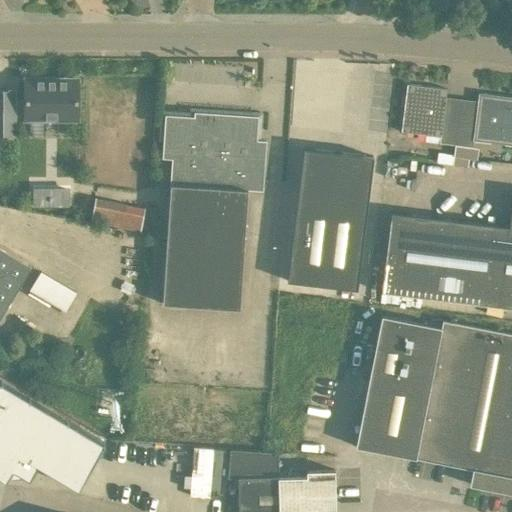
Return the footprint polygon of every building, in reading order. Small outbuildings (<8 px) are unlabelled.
[(77,119),(77,84),(30,84),(25,84),(25,98),(13,98),(13,90),(0,90),(0,132),(13,132),(13,116),(25,116),(25,119),(77,119)] [(407,84),(402,131),(440,136),(439,143),(454,144),(456,145),(459,123),(443,121),(446,96),(447,89),(407,84)] [(459,123),(456,145),(473,147),(474,140),(511,144),(511,97),(479,93),(478,99),(475,125),(459,123)] [(172,159),(162,302),(240,307),(248,189),(263,190),(266,150),(256,149),(258,116),(194,111),(194,117),(165,115),(162,158),(172,159)] [(303,146),(293,236),(327,240),(337,150),(303,146)] [(372,154),(337,150),(327,240),(362,243),(372,154)] [(90,222),(140,232),(145,207),(95,197),(90,222)] [(148,232),(156,232),(158,208),(150,207),(148,232)] [(391,212),(382,291),(511,307),(511,207),(510,227),(391,212)] [(362,243),(327,240),(293,236),(287,281),(357,289),(362,243)] [(0,318),(31,267),(0,248),(0,318)] [(28,290),(65,311),(76,292),(40,270),(28,290)] [(473,468),(469,485),(511,493),(511,333),(443,320),(442,326),(382,314),(356,445),(473,468)] [(35,462),(75,486),(102,441),(0,381),(0,477),(3,479),(10,467),(26,476),(35,462)] [(336,510),(336,495),(335,469),(306,470),(306,476),(278,476),(277,452),(230,449),(228,478),(238,478),(239,511),(320,511),(320,510),(336,510)]
